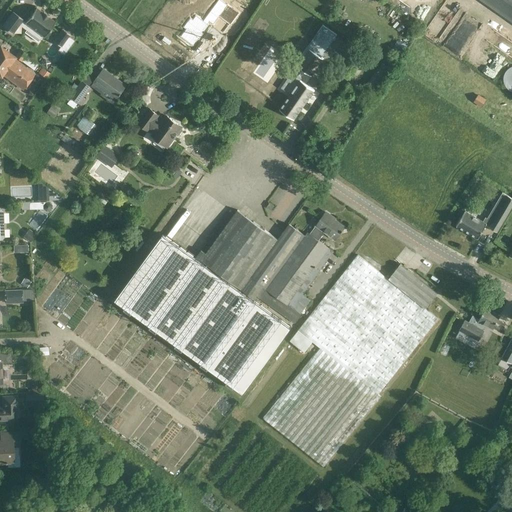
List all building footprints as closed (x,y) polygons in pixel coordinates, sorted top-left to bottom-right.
[(511,0),(481,0),(511,21),(511,0)] [(43,13),(36,7),(25,22),(22,20),(23,19),(13,12),(2,26),(12,34),(19,24),(27,30),(26,31),(39,40),(42,36),(44,37),(55,22),(48,16),(43,12),(43,13)] [(323,25),(307,48),(309,50),(297,67),(311,76),(323,59),(321,57),(337,35),(323,25)] [(62,29),(53,41),(61,46),(58,50),(63,54),(74,41),(68,37),(70,35),(62,29)] [(23,89),(33,74),(13,59),(15,57),(0,46),(0,75),(1,76),(2,74),(23,89)] [(19,49),(14,56),(22,62),(27,55),(19,49)] [(497,78),(504,64),(479,53),(476,59),(467,55),(463,63),(497,78)] [(371,80),(381,86),(392,67),(383,61),(371,80)] [(511,66),(510,67),(508,69),(506,70),(505,72),(504,75),(503,77),(503,79),(503,82),(504,84),(505,86),(506,88),(508,90),(510,91),(511,91),(511,66)] [(42,68),(38,73),(46,79),(50,73),(42,68)] [(103,69),(94,82),(116,98),(125,85),(103,69)] [(290,93),(279,109),(294,120),(303,106),(315,90),(300,80),(297,77),(287,91),(290,93)] [(82,80),(70,97),(79,104),(83,98),(91,88),(91,87),(82,81),(82,80)] [(479,96),(475,102),(481,107),(486,100),(479,96)] [(52,104),(47,113),(54,118),(60,110),(52,104)] [(163,118),(149,108),(137,124),(149,133),(149,132),(152,135),(151,135),(167,146),(176,134),(177,136),(182,129),(180,128),(182,126),(166,115),(163,118)] [(91,109),(86,116),(92,121),(97,114),(91,109)] [(107,152),(103,148),(97,157),(102,160),(105,155),(115,162),(119,156),(110,149),(107,152)] [(61,196),(48,187),(48,200),(61,199),(61,196)] [(485,217),(483,221),(465,211),(456,226),(478,238),(486,225),(497,232),(511,206),(511,198),(502,192),(487,218),(485,217)] [(278,239),(237,210),(200,261),(193,256),(194,255),(166,235),(165,236),(163,235),(116,300),(242,392),(290,327),(253,300),(257,295),(294,322),(300,313),(310,300),(302,294),(333,251),(318,240),(310,234),(307,232),(305,236),(289,224),(278,239)] [(310,234),(318,240),(325,231),(335,239),(344,227),(331,217),(332,216),(326,212),(316,225),(317,225),(310,234)] [(28,229),(23,237),(30,242),(36,234),(28,229)] [(388,278),(358,254),(298,330),(320,348),(263,418),(324,466),(380,396),(378,394),(438,318),(425,308),(437,293),(400,263),(388,278)] [(31,282),(24,278),(20,283),(27,288),(31,282)] [(22,290),(22,289),(5,290),(5,304),(23,303),(23,301),(33,301),(32,290),(22,290)] [(474,338),(479,340),(484,330),(481,328),(484,324),(493,329),(500,316),(485,308),(479,319),(473,315),(469,322),(465,320),(459,330),(464,332),(461,338),(470,344),(474,338)] [(304,353),(312,343),(297,332),(290,341),(304,353)] [(511,338),(511,339),(501,358),(511,364),(511,338)] [(40,355),(48,355),(48,347),(39,348),(40,355)] [(0,385),(2,385),(1,363),(12,363),(11,353),(0,353),(0,385)] [(43,410),(42,392),(25,393),(26,405),(34,404),(34,411),(43,410)] [(17,411),(16,395),(2,396),(3,406),(0,406),(0,420),(12,420),(12,411),(17,411)] [(13,455),(12,448),(18,447),(17,432),(0,433),(1,440),(0,440),(0,462),(7,462),(7,467),(19,466),(19,455),(13,455)]
